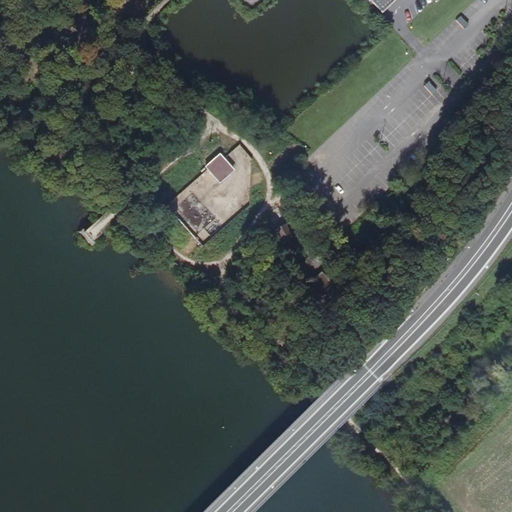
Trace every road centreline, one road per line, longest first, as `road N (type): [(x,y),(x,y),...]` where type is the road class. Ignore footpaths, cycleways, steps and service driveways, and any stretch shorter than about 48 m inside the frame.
road 1 (secondary): [(511,195),(431,299),(220,511)]
road 2 (secondary): [(238,511),(447,301),(511,221)]
